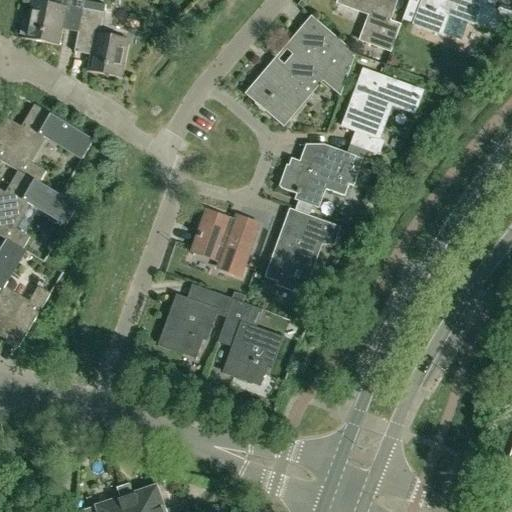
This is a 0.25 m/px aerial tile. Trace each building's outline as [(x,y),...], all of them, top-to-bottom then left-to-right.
[(20,35),(25,36),(25,39),(60,46),(65,23),(80,26),(83,9),(85,0),(63,0),(62,6),(32,1),(28,22),(23,21),(20,35)] [(344,0),(360,6),(358,11),(370,15),(360,41),(391,52),(399,30),(388,26),(397,0),(344,0)] [(462,37),(467,23),(504,36),(511,13),(511,12),(499,8),(498,11),(494,10),(497,0),(421,0),(413,25),(454,41),(462,37)] [(83,9),(80,26),(76,46),(92,49),(87,72),(122,79),(130,40),(100,34),(104,13),(83,9)] [(271,67),(248,94),(284,126),(305,101),(299,96),(317,74),(323,80),(341,95),(356,55),(319,23),(309,35),(302,30),(286,49),(292,54),(277,72),(271,67)] [(364,70),(343,127),(356,132),(351,145),(379,155),(384,142),(379,140),(393,104),(416,112),(423,92),(364,70)] [(4,163),(20,173),(39,184),(46,172),(29,162),(44,136),(83,159),(94,141),(37,106),(23,128),(6,118),(0,128),(0,145),(10,152),(4,163)] [(292,159),(281,189),(297,195),(295,200),(298,202),(313,207),(318,209),(324,189),(345,197),(349,185),(354,187),(359,173),(351,170),(356,157),(331,148),(326,162),(314,163),(313,167),(292,159)] [(61,197),(39,184),(20,173),(7,194),(0,189),(0,235),(7,240),(23,250),(30,238),(13,228),(28,202),(67,225),(78,207),(61,196),(61,197)] [(298,202),(295,211),(308,216),(310,217),(313,207),(298,202)] [(208,213),(194,252),(214,259),(215,257),(223,260),(220,268),(240,276),(258,225),(238,218),(235,227),(227,224),(229,220),(208,213)] [(284,224),(265,278),(278,283),(277,287),(298,294),(306,271),(312,273),(323,242),(334,246),(341,228),(310,217),(308,216),(304,227),(299,226),(298,229),(284,224)] [(26,251),(23,250),(7,240),(0,252),(0,336),(8,341),(18,323),(30,330),(51,294),(39,287),(28,305),(3,289),(26,251)] [(227,319),(234,300),(207,290),(202,305),(177,297),(160,345),(196,358),(203,339),(206,341),(216,315),(227,319)] [(235,293),(233,299),(243,302),(245,297),(235,293)] [(264,311),(253,307),(234,300),(227,319),(224,326),(239,332),(224,373),(260,386),(267,367),(271,368),(281,338),(257,329),(264,311)] [(375,344),(389,314),(382,310),(368,340),(375,344)] [(511,485),(501,481),(498,492),(509,496),(511,487),(511,485)] [(85,510),(85,511),(131,511),(127,496),(133,494),(129,484),(117,488),(121,498),(85,510)] [(177,511),(176,507),(166,510),(157,486),(133,494),(127,496),(131,511),(177,511)]
